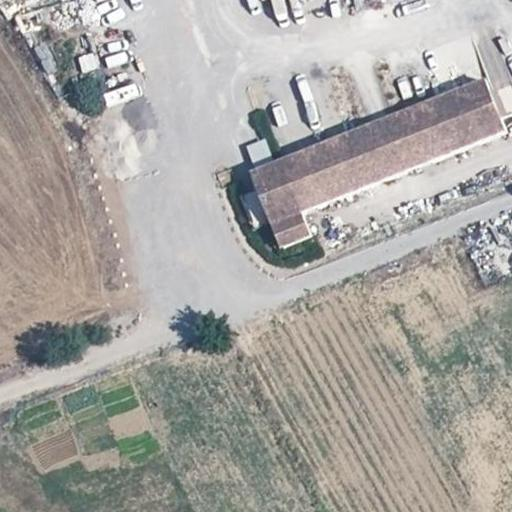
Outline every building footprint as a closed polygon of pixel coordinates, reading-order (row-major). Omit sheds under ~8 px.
[(274,0),(280,20),(301,16),(297,0),(274,0)] [(511,84),(492,92),(488,79),(278,163),(258,170),(255,172),(261,186),(274,220),(284,246),(313,235),(303,211),(508,130),(502,117),(511,112),(511,84)] [(108,122),(140,112),(136,100),(104,110),(108,122)] [(278,163),(268,139),(249,147),(253,158),(258,170),(278,163)] [(274,220),(261,186),(241,194),(254,228),(274,220)]
